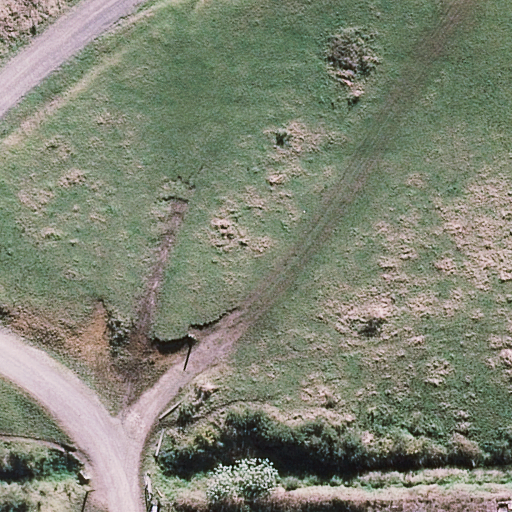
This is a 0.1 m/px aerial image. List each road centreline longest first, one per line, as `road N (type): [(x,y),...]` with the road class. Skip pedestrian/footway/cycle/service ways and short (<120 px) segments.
road 1 (track): [(128,511),(119,470),(86,414),(47,376),(0,348)]
road 2 (track): [(0,87),(106,0)]
